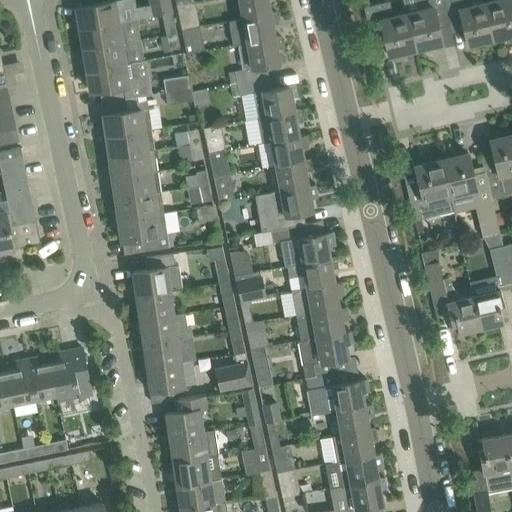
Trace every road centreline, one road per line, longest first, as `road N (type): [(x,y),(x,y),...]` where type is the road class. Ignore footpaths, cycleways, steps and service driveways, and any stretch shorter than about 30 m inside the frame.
road 1 (residential): [(0,320),(68,306),(90,284),(27,0)]
road 2 (unclassified): [(415,399),(350,125)]
road 3 (residential): [(350,125),(438,102),(434,87),(491,72),(495,88),(511,83)]
road 4 (unclassified): [(350,125),(319,0)]
